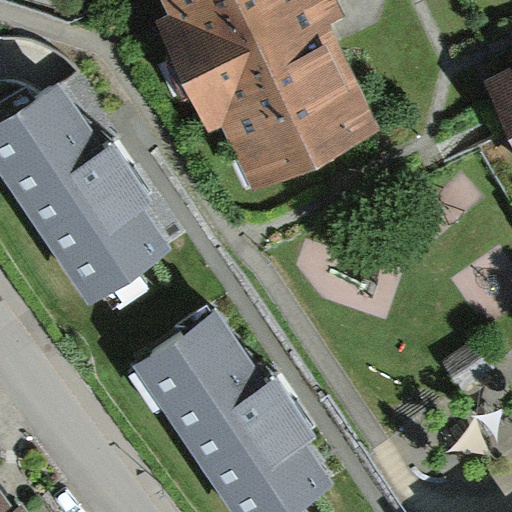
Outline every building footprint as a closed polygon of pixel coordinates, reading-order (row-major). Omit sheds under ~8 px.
[(327,2),(325,0),(164,0),(154,5),(208,118),(220,113),(252,180),(382,118),(327,2)] [(511,51),(482,66),(511,125),(511,51)] [(61,60),(0,100),(0,153),(90,287),(104,278),(112,291),(149,266),(139,250),(173,228),(144,185),(156,178),(114,114),(103,122),(61,60)] [(219,291),(135,346),(243,511),(295,511),(310,503),(296,483),(330,460),(303,419),(312,413),(276,359),(267,364),(219,291)] [(2,479),(0,476),(0,511),(42,511),(25,486),(12,495),(2,479)]
